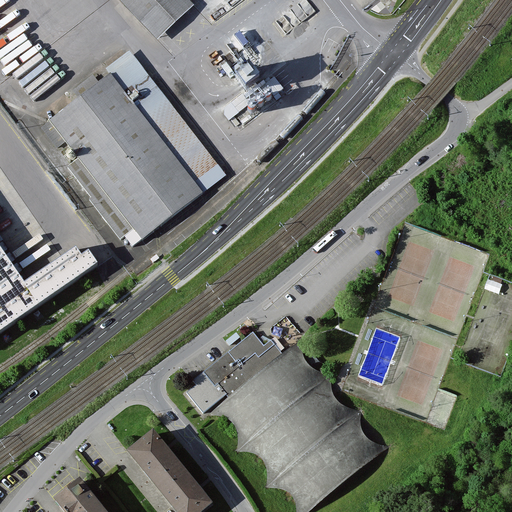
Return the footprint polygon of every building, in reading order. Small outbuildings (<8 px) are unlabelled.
[(194,0),(130,0),(253,135),(288,103),(194,0)] [(118,74),(55,121),(146,240),(209,193),(118,74)] [(0,337),(100,269),(84,245),(25,286),(0,250),(0,337)] [(240,337),(236,332),(226,340),(230,345),(240,337)] [(196,388),(187,396),(205,419),(213,413),(282,357),(270,342),(264,348),(252,334),(192,383),(196,388)] [(282,357),(213,413),(289,511),(309,511),(381,452),(297,343),(282,357)] [(169,511),(207,511),(212,508),(153,436),(126,459),(169,511)] [(59,511),(100,511),(79,485),(54,506),(59,511)]
